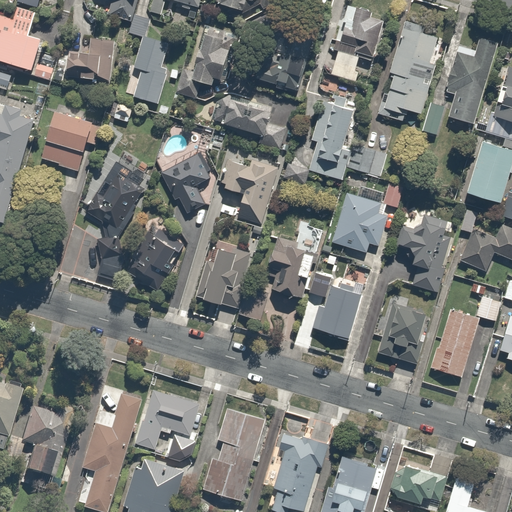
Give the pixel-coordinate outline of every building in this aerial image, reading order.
[(111,0),(107,14),(134,21),(138,0),(111,0)] [(204,0),(165,0),(166,1),(201,12),(204,0)] [(225,0),(223,10),(245,15),(247,7),(270,13),(273,0),(225,0)] [(378,11),(348,4),(343,27),(349,28),(347,37),(339,36),(334,55),(339,56),(334,79),(361,84),(366,61),(382,64),(390,26),(375,23),(378,11)] [(0,64),(54,84),(65,51),(31,39),(36,24),(29,21),(32,12),(15,6),(10,19),(0,15),(0,64)] [(451,33),(409,19),(390,75),(396,77),(390,94),(383,91),(376,114),(409,125),(411,119),(421,122),(451,33)] [(198,64),(195,74),(184,71),(179,90),(204,98),(208,86),(217,89),(220,81),(225,83),(232,58),(228,57),(234,38),(208,31),(202,52),(196,51),(192,63),(198,64)] [(171,44),(137,35),(128,68),(142,72),(135,99),(161,106),(170,70),(165,68),(171,44)] [(305,81),(316,52),(272,36),(255,83),(281,92),(287,75),(305,81)] [(85,51),(71,50),(68,81),(84,82),(83,95),(105,97),(106,85),(115,85),(119,43),(86,40),(85,51)] [(480,54),(460,48),(453,73),(448,72),(442,94),(455,98),(449,122),(478,130),(501,47),(483,42),(480,54)] [(511,69),(510,69),(499,102),(507,105),(505,113),(495,110),(486,135),(511,144),(511,69)] [(13,76),(0,72),(0,88),(10,90),(13,76)] [(273,117),(218,101),(212,122),(263,137),(259,149),(284,156),(292,129),(272,123),(273,117)] [(35,112),(0,102),(0,223),(5,225),(35,112)] [(361,113),(323,103),(313,143),(321,145),(313,174),(348,183),(351,171),(385,179),(392,152),(354,142),(361,113)] [(447,109),(435,104),(423,135),(436,140),(447,109)] [(98,127),(59,115),(45,162),(84,174),(98,127)] [(472,200),(495,206),(493,215),(511,220),(511,196),(508,196),(511,180),(511,150),(486,144),(472,200)] [(206,154),(160,174),(172,202),(177,199),(182,211),(208,200),(204,190),(219,183),(206,154)] [(151,174),(121,157),(105,185),(115,190),(110,200),(96,192),(84,213),(118,232),(151,174)] [(250,162),(230,157),(224,186),(232,187),(230,194),(244,197),(240,217),(266,223),(279,166),(250,160),(250,162)] [(312,169),(289,162),(284,179),(307,186),(312,169)] [(408,191),(392,187),(387,204),(404,209),(408,191)] [(392,209),(349,196),(334,245),(367,255),(370,245),(381,248),(392,209)] [(401,255),(418,258),(413,285),(441,290),(454,224),(423,218),(421,229),(407,227),(401,255)] [(174,264),(185,247),(149,225),(130,256),(137,261),(125,279),(157,299),(178,266),(174,264)] [(501,244),(473,234),(463,262),(490,271),(496,255),(511,260),(511,234),(505,232),(501,244)] [(320,251),(280,240),(272,271),(280,273),(274,296),(302,304),(308,283),(311,284),(320,251)] [(257,254),(223,244),(207,303),(238,312),(236,318),(261,325),(270,291),(248,285),(257,254)] [(365,293),(334,285),(335,278),(317,273),(312,294),(330,298),(327,309),(318,307),(313,329),(353,339),(365,293)] [(490,288),(475,282),(471,293),(486,298),(490,288)] [(504,303),(487,297),(480,316),(498,322),(504,303)] [(436,318),(392,304),(377,356),(412,365),(413,360),(422,363),(427,345),(424,344),(427,336),(431,337),(436,318)] [(481,319),(455,312),(443,350),(439,349),(433,370),(464,378),(481,319)] [(511,316),(508,316),(499,354),(509,357),(507,365),(511,365),(511,316)] [(0,451),(4,452),(0,463),(0,466),(20,473),(29,444),(14,439),(32,382),(0,371),(0,451)] [(203,402),(157,387),(140,444),(158,450),(166,425),(193,434),(203,402)] [(118,413),(104,409),(90,452),(76,447),(69,469),(92,477),(84,504),(109,511),(113,511),(149,400),(125,392),(118,413)] [(58,415),(34,408),(24,440),(41,445),(33,471),(58,479),(79,410),(61,405),(58,415)] [(224,461),(214,459),(206,490),(249,500),(268,420),(227,410),(221,438),(229,440),(224,461)] [(311,441),(281,434),(276,457),(284,458),(272,510),(281,511),(294,511),(296,509),(307,511),(308,511),(319,467),(324,468),(330,441),(312,437),(311,441)] [(198,442),(179,436),(171,458),(190,464),(198,442)] [(383,466),(337,454),(322,511),(359,511),(362,505),(372,507),(383,466)] [(178,511),(191,469),(144,455),(129,506),(138,509),(136,511),(178,511)] [(437,511),(448,477),(411,465),(405,484),(397,482),(388,509),(395,511),(394,511),(437,511)] [(481,481),(459,475),(449,511),(491,511),(492,511),(474,506),(481,481)]
